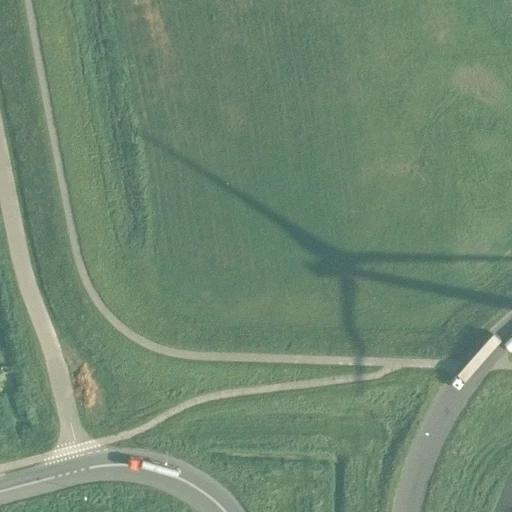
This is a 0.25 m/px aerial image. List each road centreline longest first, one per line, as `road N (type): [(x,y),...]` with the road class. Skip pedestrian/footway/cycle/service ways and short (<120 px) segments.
road 1 (unclassified): [(80,466),(0,178)]
road 2 (tertiary): [(511,322),(444,402),(402,511)]
road 3 (tertiary): [(224,511),(169,472),(122,462),(80,466)]
